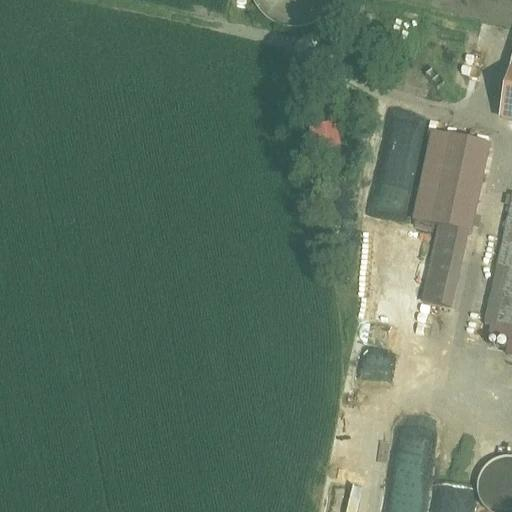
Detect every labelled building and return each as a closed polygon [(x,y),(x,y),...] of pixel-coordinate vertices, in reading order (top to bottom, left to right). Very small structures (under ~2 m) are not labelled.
[(511,79),(503,119),(511,120),(511,79)] [(315,149),(342,157),(349,132),(322,125),(315,149)] [(490,147),(435,136),(417,221),(442,228),(425,303),(452,309),(470,233),(490,147)] [(511,208),(486,326),(511,331),(511,208)] [(420,511),(426,469),(394,465),(388,511),(420,511)] [(328,479),(325,511),(375,511),(378,483),(328,479)]
